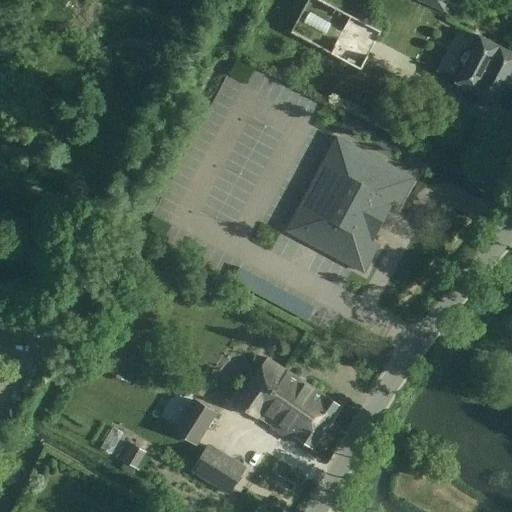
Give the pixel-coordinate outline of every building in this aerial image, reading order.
[(309,0),(294,34),(365,68),(384,29),(322,0),(309,0)] [(495,103),(511,69),(511,53),(480,37),(472,52),(464,54),(461,59),(464,67),(456,83),(495,103)] [(336,137),(286,231),(364,273),(378,245),(371,241),(393,202),(399,206),(414,179),(336,137)] [(313,322),(319,311),(270,285),(264,296),(313,322)] [(274,422),(312,448),(340,407),(324,396),(268,358),(237,404),(257,419),(258,417),(271,426),(274,422)] [(197,446),(216,414),(192,399),(173,431),(197,446)] [(130,440),(121,458),(138,467),(148,450),(130,440)] [(192,471),(229,494),(246,468),(209,444),(192,471)]
